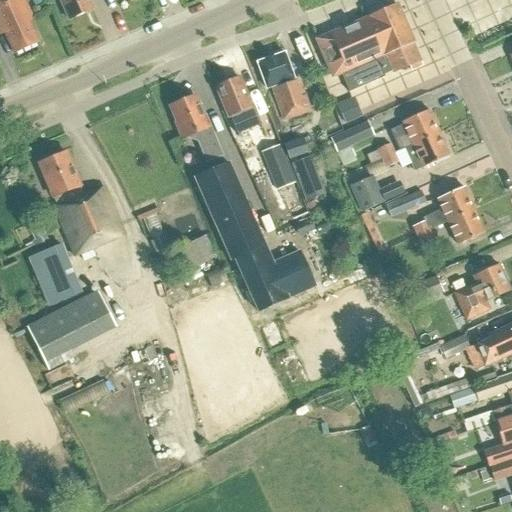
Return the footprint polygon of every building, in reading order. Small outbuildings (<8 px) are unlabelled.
[(0,0),(0,34),(4,32),(14,54),(38,43),(27,20),(32,18),(24,0),(0,0)] [(59,0),(69,21),(92,11),(87,0),(59,0)] [(330,36),(316,42),(331,78),(341,73),(350,93),(387,76),(386,75),(392,72),(393,74),(409,67),(411,71),(422,66),(413,44),(414,43),(400,10),(393,7),(356,23),(329,34),(330,36)] [(293,79),(284,54),(257,64),(266,89),(271,88),(283,122),(311,112),(298,77),(293,79)] [(239,79),(216,88),(229,120),(238,116),(244,129),(256,124),(251,111),(252,110),(239,79)] [(194,97),(171,107),(178,122),(176,123),(182,139),(185,138),(197,143),(206,165),(223,157),(206,116),(202,117),(194,97)] [(344,125),(362,117),(354,98),(336,105),(344,125)] [(402,123),(403,126),(389,132),(398,153),(404,150),(439,134),(428,111),(402,123)] [(328,140),(341,168),(354,161),(348,148),(372,137),(366,123),(328,140)] [(439,134),(404,150),(415,172),(449,157),(439,134)] [(282,146),(288,162),(308,154),(302,139),(282,146)] [(389,145),(364,157),(368,166),(394,154),(389,145)] [(259,154),(274,192),(292,184),(277,147),(259,154)] [(66,153),(39,164),(58,208),(54,209),(74,257),(124,236),(104,189),(84,198),(66,153)] [(367,179),(348,187),(361,213),(383,203),(378,192),(372,179),(385,173),(383,170),(398,163),(394,154),(368,166),(362,168),(367,179)] [(290,165),(304,204),(324,196),(309,158),(290,165)] [(227,165),(194,179),(231,262),(234,261),(258,314),(313,289),(297,254),(272,265),(227,165)] [(437,200),(442,210),(421,219),(422,223),(410,229),(415,239),(428,233),(428,232),(448,223),(448,224),(474,212),(463,188),(437,200)] [(383,207),(389,220),(425,204),(419,192),(383,207)] [(484,234),(474,212),(448,224),(458,246),(484,234)] [(30,242),(34,250),(59,237),(47,213),(36,218),(44,235),(30,242)] [(149,215),(138,217),(142,238),(153,236),(149,215)] [(310,221),(294,227),(298,238),(314,232),(310,221)] [(428,233),(415,239),(418,247),(432,241),(428,233)] [(176,251),(187,272),(215,258),(204,237),(176,251)] [(366,242),(355,245),(357,252),(368,250),(366,242)] [(48,246),(16,261),(39,310),(71,295),(48,246)] [(459,260),(437,270),(443,283),(465,272),(459,260)] [(476,284),(466,289),(452,295),(465,322),(488,311),(484,303),(510,291),(499,266),(473,278),(476,284)] [(402,291),(409,308),(442,294),(434,277),(402,291)] [(24,329),(46,373),(73,359),(69,352),(115,329),(97,292),(24,329)] [(486,343),(473,349),(472,346),(468,348),(463,337),(438,348),(444,361),(464,352),(468,362),(477,358),(482,369),(511,354),(511,325),(484,338),(486,343)] [(511,374),(495,380),(495,381),(472,389),(476,404),(506,394),(510,407),(491,413),(495,425),(511,418),(511,374)] [(472,389),(449,397),(454,411),(476,404),(472,389)] [(465,408),(441,416),(445,429),(470,421),(465,408)] [(511,418),(495,425),(498,432),(502,445),(483,452),(488,468),(511,460),(511,418)] [(511,460),(488,468),(493,483),(511,476),(511,460)]
